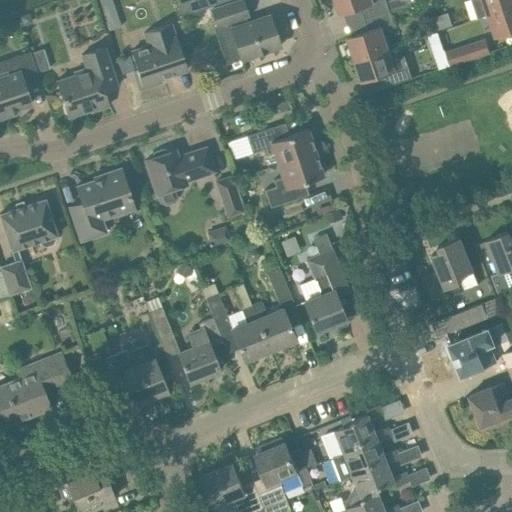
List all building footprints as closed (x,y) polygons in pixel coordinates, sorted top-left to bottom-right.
[(116,0),(101,0),(110,28),(124,24),(116,0)] [(188,0),(176,4),(180,16),(207,7),(227,0),(188,0)] [(211,10),(216,25),(229,21),(231,27),(230,28),(241,59),(280,46),(270,14),(247,22),(245,15),(248,14),(242,0),(240,0),(224,6),(211,10)] [(334,0),(340,14),(361,7),(365,19),(390,10),(411,3),(410,0),(391,0),(387,2),(386,0),(334,0)] [(511,0),(482,0),(488,15),(511,6),(511,0)] [(511,31),(511,6),(488,15),(495,37),(511,31)] [(355,59),(388,48),(381,27),(394,23),(390,10),(365,19),(368,30),(347,37),(355,59)] [(187,69),(179,44),(170,23),(144,32),(148,45),(130,51),(136,69),(133,70),(140,88),(161,81),(160,78),(187,69)] [(446,52),(450,65),(490,51),(486,39),(446,52)] [(56,80),(62,97),(68,116),(91,109),(91,111),(108,105),(103,90),(117,85),(104,47),(82,54),(86,68),(73,72),(74,75),(56,80)] [(362,82),(381,75),(383,75),(387,86),(412,78),(405,55),(392,60),(388,48),(355,59),(362,82)] [(446,52),(444,49),(434,52),(439,68),(441,68),(450,65),(446,52)] [(8,75),(0,77),(0,117),(19,111),(18,108),(31,103),(25,85),(40,80),(30,51),(3,60),(8,75)] [(246,135),(252,152),(263,149),(265,155),(274,152),(278,164),(316,152),(314,148),(317,147),(313,137),(311,137),(308,128),(277,139),(272,126),(246,135)] [(153,157),(145,159),(156,193),(157,193),(161,203),(166,205),(175,202),(177,197),(174,187),(186,183),(185,180),(214,170),(206,147),(177,157),(175,149),(167,152),(166,150),(164,149),(154,152),(152,155),(153,157)] [(275,186),(264,190),(270,207),(296,198),(292,185),(323,175),(320,166),(323,165),(319,155),(317,156),(316,152),(278,164),(282,177),(273,179),(275,186)] [(93,177),(94,179),(76,185),(82,202),(69,206),(80,241),(106,232),(102,219),(134,208),(121,167),(93,177)] [(216,181),(228,217),(245,211),(233,175),(216,181)] [(0,213),(0,216),(5,232),(15,261),(0,266),(0,267),(9,294),(30,287),(17,248),(39,241),(40,244),(46,247),(53,244),(55,239),(54,236),(57,235),(45,198),(0,213)] [(336,209),(327,212),(329,220),(339,217),(336,209)] [(511,234),(510,235),(508,231),(486,239),(500,273),(511,268),(511,234)] [(295,235),(284,240),(289,253),(301,248),(295,235)] [(440,250),(432,253),(448,296),(463,290),(478,284),(473,271),(470,264),(467,255),(462,243),(460,237),(438,245),(440,250)] [(314,277),(299,284),(306,300),(303,301),(308,312),(315,331),(345,319),(336,295),(349,290),(338,264),(332,248),(319,254),(306,259),(314,277)] [(175,264),(179,273),(186,277),(193,273),(190,265),(183,262),(175,264)] [(251,305),(269,349),(295,339),(288,323),(300,318),(279,268),(267,273),(281,307),(266,313),(261,301),(252,305),(251,305)] [(99,274),(90,277),(94,287),(103,284),(99,274)] [(239,348),(244,360),(269,349),(251,305),(252,305),(243,282),(232,287),(241,310),(227,316),(214,282),(201,288),(213,317),(217,326),(223,341),(227,352),(239,348)] [(450,331),(469,324),(487,316),(482,303),(445,318),(450,331)] [(149,312),(159,338),(172,332),(162,307),(149,312)] [(9,314),(0,309),(0,320),(5,322),(14,319),(12,312),(9,314)] [(189,381),(219,370),(209,346),(223,341),(217,326),(213,317),(198,323),(200,328),(187,333),(192,346),(177,352),(189,381)] [(461,376),(480,369),(484,367),(484,366),(495,361),(489,345),(494,343),(488,329),(449,344),(461,376)] [(166,391),(147,344),(128,351),(127,349),(104,358),(114,381),(126,376),(137,403),(166,391)] [(509,368),(511,366),(511,349),(503,353),(509,368)] [(0,385),(0,424),(1,426),(32,414),(31,411),(37,409),(38,411),(49,407),(47,400),(45,401),(43,395),(44,395),(42,389),(70,377),(59,352),(17,370),(20,377),(0,385)] [(105,369),(98,352),(86,356),(93,373),(105,369)] [(511,413),(511,396),(510,398),(504,382),(492,386),(492,385),(469,394),(481,426),(511,413)] [(352,419),(353,423),(344,427),(335,430),(324,435),(333,458),(345,454),(363,447),(361,443),(378,437),(376,431),(370,418),(383,413),(379,404),(366,409),(368,413),(352,419)] [(351,416),(342,420),(344,427),(353,423),(352,419),(351,416)] [(388,426),(376,431),(378,437),(361,443),(363,447),(345,454),(333,458),(341,479),(353,474),(353,476),(371,469),(370,465),(387,459),(384,453),(379,440),(392,435),(388,426)] [(265,476),(254,481),(264,507),(266,511),(285,511),(291,509),(279,479),(294,472),(300,485),(312,480),(299,448),(290,452),(285,442),(256,454),(265,476)] [(353,476),(356,483),(347,498),(342,500),(345,507),(363,500),(362,497),(379,491),(381,491),(380,487),(395,481),(393,476),(388,463),(401,458),(397,448),(384,453),(387,459),(370,465),(371,469),(353,476)] [(239,511),(250,511),(252,511),(264,507),(254,481),(242,485),(233,463),(202,476),(214,505),(233,497),(239,511)] [(66,481),(73,500),(76,508),(102,497),(103,501),(114,496),(105,474),(104,474),(101,469),(103,468),(102,467),(66,481)] [(410,480),(406,471),(393,476),(395,481),(397,485),(410,480)] [(345,507),(346,511),(386,511),(386,509),(379,491),(362,497),(363,500),(345,507)]
